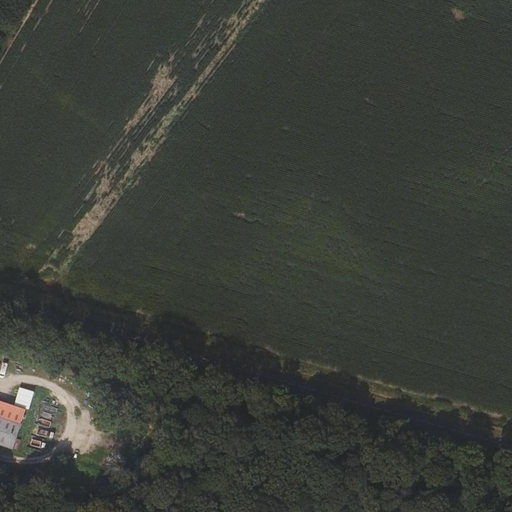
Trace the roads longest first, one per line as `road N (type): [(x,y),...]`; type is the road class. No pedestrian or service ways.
road 1 (tertiary): [(0,298),(511,446)]
road 2 (track): [(0,461),(31,468),(57,460),(78,435),(74,411),(29,380),(0,378)]
